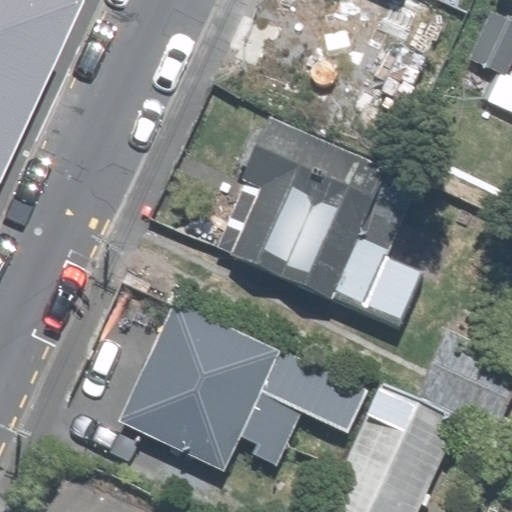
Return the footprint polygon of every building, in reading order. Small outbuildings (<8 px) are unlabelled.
[(511,0),(495,0),(496,1),(511,8),(511,0)] [(511,66),(511,25),(492,17),(470,65),(505,81),(511,66)] [(320,203),(267,180),(233,258),(287,281),(320,203)] [(413,233),(356,206),(317,290),(374,317),(413,233)] [(267,355),(149,299),(91,420),(208,477),(249,393),(267,355)] [(411,511),(450,425),(358,384),(301,511),(411,511)]
